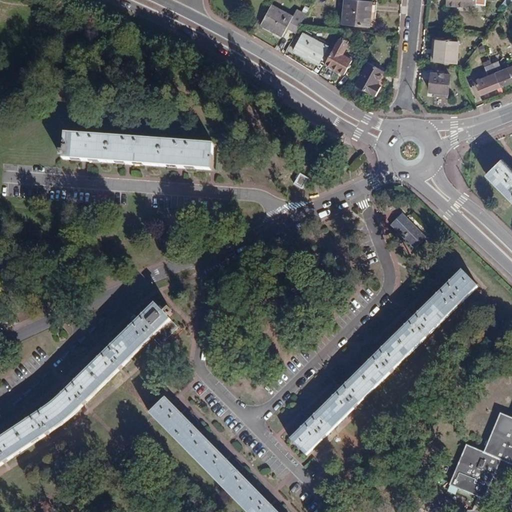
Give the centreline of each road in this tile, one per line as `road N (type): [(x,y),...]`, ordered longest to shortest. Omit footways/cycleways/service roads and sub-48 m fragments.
road 1 (secondary): [(119,0),(258,70),(384,152)]
road 2 (residential): [(252,421),(383,293),(391,275),(359,191)]
road 3 (residential): [(284,217),(257,194),(9,177)]
road 4 (secondary): [(402,127),(354,113),(181,11)]
road 5 (residential): [(213,248),(197,363),(252,421)]
road 6 (residential): [(82,306),(213,248)]
road 7 (secondary): [(407,175),(511,267)]
road 8 (residential): [(0,406),(79,335),(82,306)]
road 9 (residential): [(252,421),(339,511)]
road 10 (secondary): [(511,245),(442,186),(433,154)]
